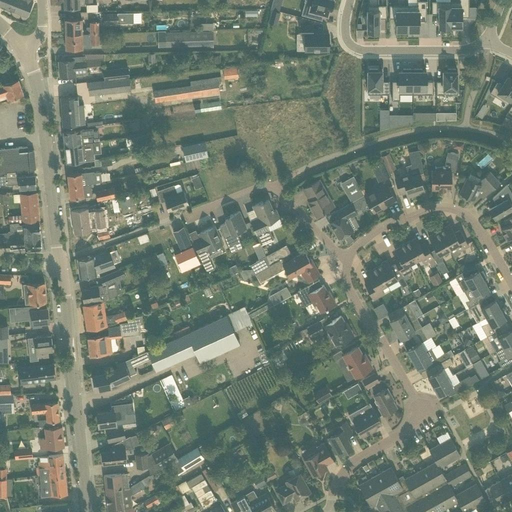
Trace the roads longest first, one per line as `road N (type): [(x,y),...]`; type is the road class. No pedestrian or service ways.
road 1 (residential): [(328,511),(347,463),(411,428),(417,415),(354,302),(345,261)]
road 2 (tertiary): [(86,511),(58,263)]
road 3 (residential): [(511,289),(466,219),(426,202),(403,208),(345,261)]
road 4 (tertiary): [(58,263),(39,98),(23,49)]
road 5 (residential): [(488,41),(458,50),(359,50),(345,35),(350,0)]
road 6 (residential): [(161,224),(256,187),(276,187)]
